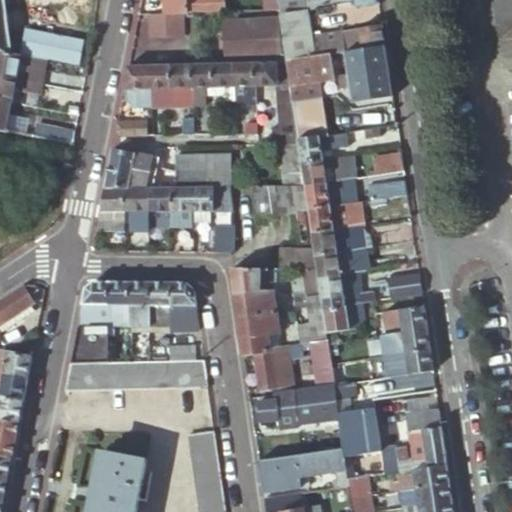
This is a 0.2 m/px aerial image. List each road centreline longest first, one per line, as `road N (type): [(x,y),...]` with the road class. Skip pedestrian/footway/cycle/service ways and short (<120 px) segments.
road 1 (residential): [(475,511),(401,0)]
road 2 (unclassified): [(250,511),(210,272),(69,263)]
road 3 (residential): [(120,0),(69,263)]
road 4 (residential): [(69,263),(20,511)]
